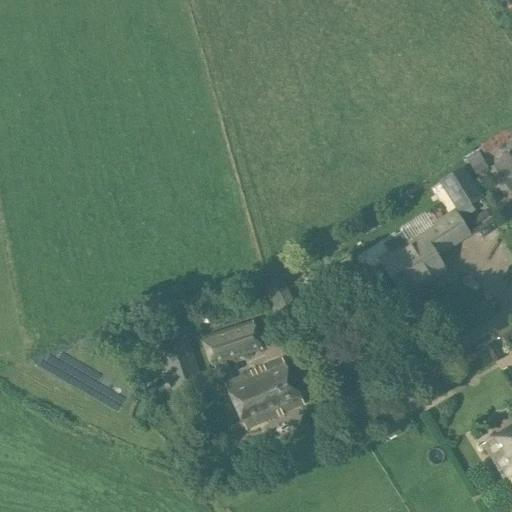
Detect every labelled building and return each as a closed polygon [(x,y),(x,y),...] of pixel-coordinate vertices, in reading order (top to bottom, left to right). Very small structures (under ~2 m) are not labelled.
[(511,0),(501,0),(504,3),(493,10),(501,23),(511,17),(511,0)] [(511,153),(497,163),(507,178),(504,181),(511,192),(511,153)] [(482,198),(463,166),(438,181),(457,213),(482,198)] [(468,234),(455,214),(408,243),(401,232),(382,244),(389,255),(381,260),(383,263),(365,274),(379,307),(402,293),(404,296),(444,270),(435,255),(468,234)] [(293,303),(280,278),(262,287),(274,312),(293,303)] [(253,326),(253,321),(203,337),(211,366),(217,365),(226,362),(262,350),(260,346),(262,345),(256,325),(253,326)] [(199,385),(186,344),(161,352),(175,394),(199,385)] [(457,363),(464,377),(492,364),(485,350),(457,363)] [(234,379),(226,362),(217,365),(225,383),(247,430),(303,405),(282,358),(234,379)] [(511,427),(483,445),(511,494),(511,427)]
